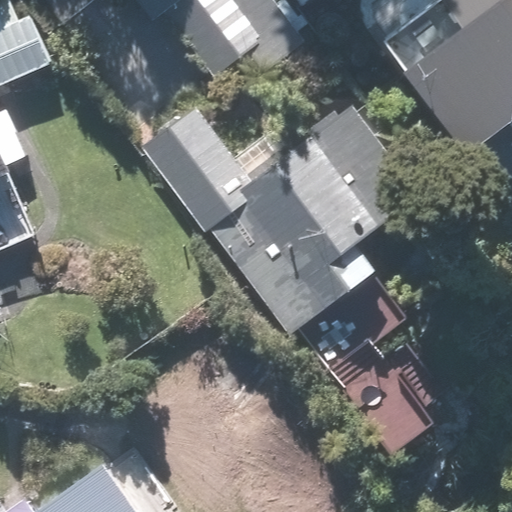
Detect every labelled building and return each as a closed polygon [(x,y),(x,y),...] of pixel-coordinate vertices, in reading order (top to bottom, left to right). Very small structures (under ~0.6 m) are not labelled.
[(312,42),(279,0),(151,0),(164,16),(175,7),(225,72),(262,44),(279,67),(312,42)] [(511,0),(462,0),(481,26),(422,69),(480,148),(511,124),(511,0)] [(35,18),(0,32),(0,82),(53,60),(35,18)] [(217,226),(295,334),(384,270),(364,242),(431,195),(365,103),(257,180),(203,105),(148,144),(210,230),(217,226)] [(0,180),(24,170),(0,113),(0,180)] [(260,347),(203,387),(257,462),(313,422),(260,347)] [(143,511),(109,464),(41,511),(31,498),(12,511),(5,511),(0,504),(0,511),(143,511)]
